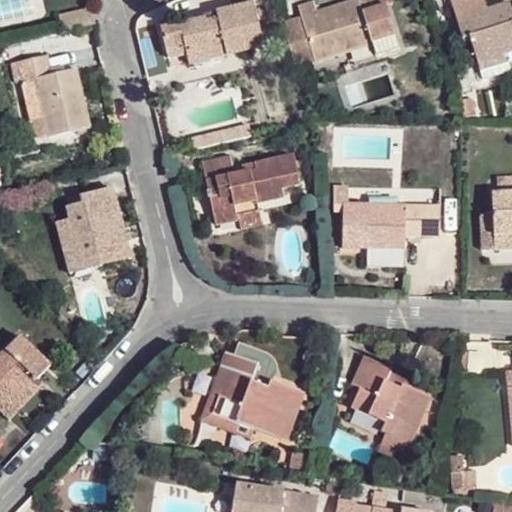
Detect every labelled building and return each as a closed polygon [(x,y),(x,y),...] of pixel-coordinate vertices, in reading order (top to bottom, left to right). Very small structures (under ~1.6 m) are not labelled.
[(472,42),(479,64),(504,58),(511,55),(511,5),(510,6),(507,0),(495,0),(484,3),(483,0),(448,0),(462,45),(472,42)] [(305,9),(298,10),(311,64),(370,49),(370,59),(399,52),(386,1),(370,4),(371,13),(360,15),(357,5),(340,9),(342,14),(316,20),(312,8),(305,9)] [(173,53),(174,60),(201,52),(204,64),(255,49),(242,10),(207,19),(207,25),(195,30),(193,21),(151,35),(157,57),(165,55),(173,53)] [(201,52),(174,60),(177,72),(204,64),(201,52)] [(504,58),(479,64),(481,72),(507,64),(504,58)] [(42,61),(16,67),(19,85),(35,82),(46,140),(87,130),(80,101),(72,72),(46,77),(42,61)] [(234,216),(254,212),(258,211),(255,202),(284,195),(283,184),(296,181),(290,155),(253,164),(253,167),(231,172),(226,156),(199,163),(205,192),(200,192),(203,203),(210,201),(215,226),(225,224),(235,222),(234,216)] [(363,250),(399,248),(398,245),(397,229),(413,228),(413,244),(437,242),(434,200),(366,204),(365,191),(342,192),(343,201),(338,201),(340,252),(351,251),(363,250)] [(74,244),(62,247),(67,271),(111,260),(110,251),(125,248),(118,221),(111,195),(79,205),(81,211),(67,213),(70,226),(74,244)] [(511,197),(492,199),(494,218),(492,218),(494,254),(511,253),(511,197)] [(258,228),(254,212),(234,216),(235,222),(238,232),(258,228)] [(494,254),(492,218),(481,219),(481,255),(494,254)] [(58,229),(62,247),(74,244),(70,226),(58,229)] [(398,245),(413,244),(413,228),(397,229),(398,245)] [(129,263),(125,248),(110,251),(111,260),(67,271),(69,278),(129,263)] [(399,259),(399,248),(363,250),(364,262),(399,259)] [(19,417),(17,420),(20,424),(33,411),(45,397),(40,392),(52,377),(17,347),(0,365),(0,414),(4,418),(11,410),(19,417)] [(275,353),(266,379),(310,380),(311,353),(275,353)] [(368,356),(362,370),(371,375),(362,393),(355,410),(384,424),(381,431),(416,446),(437,399),(409,387),(393,380),(397,372),(397,370),(383,363),(368,356)] [(222,370),(219,379),(227,382),(214,425),(257,437),(283,444),(298,395),(268,385),(267,394),(251,388),(255,380),(257,371),(225,361),(222,370)] [(371,375),(362,370),(354,390),(362,393),(371,375)] [(413,378),(397,372),(393,380),(409,387),(413,378)] [(227,382),(219,379),(203,432),(254,448),(257,437),(214,425),(227,382)] [(268,385),(255,380),(251,388),(267,394),(268,385)] [(511,427),(510,395),(500,396),(500,428),(511,427)] [(11,425),(17,420),(19,417),(11,410),(4,418),(11,425)] [(384,424),(355,410),(351,420),(381,431),(384,424)] [(416,446),(381,431),(375,444),(412,458),(416,446)] [(319,511),(321,496),(239,484),(235,511),(319,511)]
